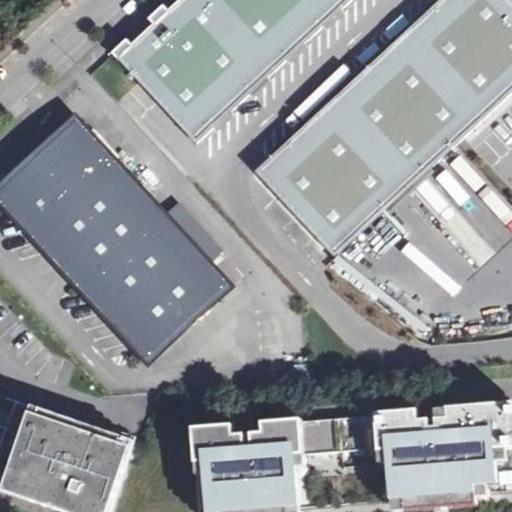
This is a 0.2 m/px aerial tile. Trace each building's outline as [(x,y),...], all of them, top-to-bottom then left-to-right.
[(197,143),(351,0),(183,0),(169,13),(133,47),(119,60),(197,143)] [(511,0),(444,0),(258,173),(336,258),(511,94),(511,0)] [(133,47),(169,13),(165,8),(128,42),(133,47)] [(79,122),(72,128),(78,136),(85,129),(79,122)] [(13,196),(4,204),(150,362),(231,288),(211,265),(167,218),(85,129),(78,136),(72,128),(6,189),(13,196)] [(6,189),(0,193),(0,198),(4,204),(13,196),(6,189)] [(180,206),(167,218),(211,265),(224,254),(180,206)] [(0,489),(10,493),(39,408),(7,398),(0,395),(0,489)] [(39,408),(10,493),(67,511),(129,511),(156,432),(61,401),(43,395),(39,408)] [(511,406),(393,416),(399,502),(487,495),(511,493),(511,406)] [(308,423),(315,509),(399,502),(393,416),(308,423)] [(271,511),(315,509),(308,423),(197,431),(203,511),(271,511)]
